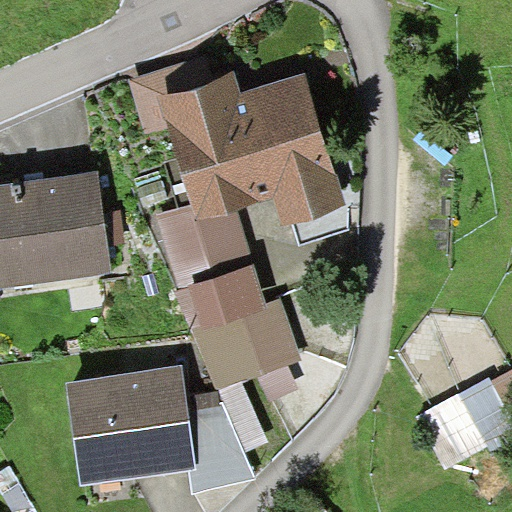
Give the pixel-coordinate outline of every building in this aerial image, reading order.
[(158,96),(174,91),(166,67),(129,78),(146,134),(168,128),(158,96)] [(174,91),(158,96),(168,128),(191,204),(197,221),(237,208),(275,197),(284,225),(346,207),(305,73),(241,92),(235,73),(174,91)] [(99,171),(0,183),(0,288),(112,273),(109,245),(104,212),(99,171)] [(197,221),(191,204),(156,213),(181,289),(175,291),(217,389),(258,374),(270,401),(299,389),(289,364),(302,359),(281,299),(267,304),(237,208),(197,221)] [(122,210),(104,212),(109,245),(126,243),(122,210)] [(183,365),(67,382),(81,485),(190,471),(197,470),(189,411),(183,365)] [(511,412),(491,375),(416,416),(446,469),(511,432),(511,412)] [(225,404),(189,411),(197,470),(190,471),(193,494),(255,478),(225,404)]
